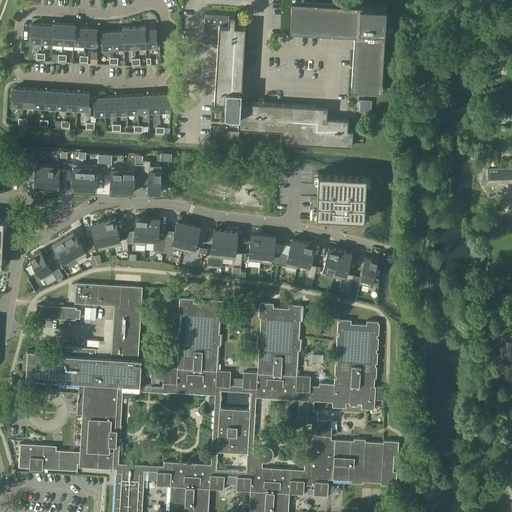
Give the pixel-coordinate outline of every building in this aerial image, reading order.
[(351,38),(354,38),(352,86),(366,87),(366,90),(371,90),(371,87),(382,88),(386,18),(384,18),(385,7),(374,6),(374,8),(372,8),(372,6),(295,2),(294,13),(291,12),(291,17),(294,17),(293,32),(352,35),(351,38)] [(244,48),(245,26),(234,25),(235,16),(233,14),(229,14),(205,12),(203,42),(217,43),(217,48),(214,101),(225,102),(225,115),(227,116),(233,117),(235,117),(235,120),(235,121),(237,123),(239,123),(238,128),(281,130),(281,141),(350,145),(352,143),(353,130),(348,129),(348,118),(327,117),(327,106),(315,106),(251,102),(245,102),(246,97),(241,97),(241,91),(244,48)] [(53,42),(54,22),(53,22),(53,24),(43,24),(42,42),(53,42)] [(63,43),(65,23),(54,22),(53,42),(63,43)] [(42,42),(43,24),(32,23),(30,41),(42,42)] [(74,44),(75,23),(65,23),(63,43),(74,44)] [(85,44),(86,27),(76,26),(76,23),(75,23),(74,44),(85,44)] [(123,27),(124,47),(136,47),(134,26),(123,27)] [(146,46),(145,26),(134,26),(136,47),(146,46)] [(145,26),(146,46),(157,46),(156,28),(146,28),(145,26)] [(97,27),(86,27),(85,44),(96,45),(97,27)] [(124,47),(123,27),(123,29),(113,30),(114,48),(124,47)] [(114,48),(113,30),(101,31),(102,49),(114,48)] [(24,106),(25,88),(13,87),(12,105),(24,106)] [(34,106),(35,88),(25,88),(24,106),(34,106)] [(46,89),(35,88),(34,106),(45,107),(46,89)] [(56,108),(57,90),(46,89),(45,107),(56,108)] [(67,108),(68,90),(57,90),(56,108),(67,108)] [(77,109),(79,91),(68,90),(67,108),(77,109)] [(90,92),(79,91),(77,109),(89,110),(90,92)] [(170,92),(158,93),(159,111),(171,110),(170,92)] [(149,111),(148,93),(137,94),(138,112),(149,111)] [(158,93),(148,93),(149,111),(159,111),(158,93)] [(138,112),(137,94),(126,95),(127,113),(138,112)] [(116,113),(115,95),(105,96),(106,114),(116,113)] [(127,113),(126,95),(115,95),(116,113),(127,113)] [(106,114),(105,96),(93,96),(94,114),(106,114)] [(238,141),(239,131),(227,130),(226,140),(238,141)] [(499,149),(491,149),(491,166),(499,165),(499,149)] [(143,159),(142,172),(149,172),(150,165),(150,160),(143,159)] [(36,162),(35,187),(47,188),(48,162),(36,162)] [(48,162),(47,188),(59,188),(60,163),(48,162)] [(74,164),(73,189),(84,190),(86,164),(74,164)] [(86,164),(84,190),(96,190),(98,165),(86,164)] [(111,165),(110,190),(122,191),(124,168),(124,166),(111,165)] [(149,172),(148,193),(160,193),(162,166),(150,165),(149,172)] [(485,170),(486,177),(490,177),(489,175),(492,174),(493,176),(498,175),(498,173),(505,172),(505,166),(485,170)] [(124,168),(122,191),(133,192),(135,171),(135,169),(124,168)] [(318,173),(316,216),(333,217),(333,214),(347,215),(347,218),(364,219),(366,175),(318,173)] [(136,216),(134,243),(146,244),(146,242),(148,217),(136,216)] [(115,217),(104,220),(110,247),(121,244),(122,244),(120,237),(115,217)] [(148,217),(146,242),(154,242),(158,242),(158,237),(160,218),(148,217)] [(104,220),(92,223),(99,249),(110,247),(104,220)] [(177,221),(172,240),(171,247),(175,248),(182,250),(189,224),(177,221)] [(189,224),(182,250),(194,253),(200,227),(189,224)] [(214,228),(211,256),(223,257),(226,230),(214,228)] [(226,230),(223,257),(234,258),(235,251),(238,231),(226,230)] [(73,231),(63,237),(76,258),(77,260),(87,254),(73,231)] [(251,232),(249,260),(260,261),(264,234),(251,232)] [(264,234),(260,261),(272,263),(273,252),(275,235),(264,234)] [(127,236),(120,237),(122,244),(121,244),(122,250),(128,249),(128,242),(127,236)] [(63,237),(52,243),(65,264),(76,258),(63,237)] [(158,242),(154,242),(153,249),(163,251),(165,239),(158,237),(158,242)] [(288,255),(285,265),(297,268),(297,265),(303,241),(292,238),(288,255)] [(165,239),(163,251),(174,253),(175,248),(171,247),(172,240),(165,239)] [(303,241),(297,265),(308,268),(309,268),(310,264),(315,244),(303,241)] [(328,247),(322,274),(333,277),(340,250),(328,247)] [(41,250),(30,256),(43,278),(53,271),(41,250)] [(340,250),(333,277),(345,279),(347,273),(351,253),(340,250)] [(234,258),(234,264),(241,265),(242,258),(242,252),(235,251),(234,258)] [(273,252),(272,263),(279,263),(281,253),(273,252)] [(281,253),(279,263),(285,265),(288,255),(281,253)] [(360,276),(359,283),(371,286),(377,259),(365,256),(360,276)] [(308,268),(306,276),(314,277),(315,271),(317,265),(310,264),(309,268),(308,268)] [(345,279),(343,285),(351,286),(354,274),(347,273),(345,279)] [(354,274),(351,286),(358,288),(359,283),(360,276),(354,274)] [(21,442),(19,466),(29,467),(29,468),(42,469),(42,468),(77,470),(78,463),(79,463),(79,466),(116,468),(113,511),(141,511),(145,470),(158,471),(157,485),(171,486),(169,511),(167,511),(208,511),(210,488),(224,489),(225,475),(237,476),(237,490),(250,491),(249,511),(288,511),(290,493),(304,494),(304,484),(314,485),(314,495),(328,496),(329,478),(381,482),(381,484),(396,485),(397,470),(393,470),(394,455),(398,455),(399,440),(383,440),(383,442),(331,439),(333,420),(318,419),(319,410),(314,410),(315,401),(333,402),(333,407),(347,407),(347,403),(351,403),(350,405),(358,405),(358,403),(362,403),(361,408),(374,409),(376,386),(374,386),(375,377),(376,377),(377,366),(376,366),(376,363),(377,363),(378,352),(376,352),(377,348),(378,349),(378,337),(377,337),(377,334),(379,334),(379,323),(378,323),(378,321),(366,320),(366,324),(351,323),(351,319),(339,319),(339,321),(338,320),(337,332),(339,332),(339,335),(337,335),(336,346),(338,346),(338,349),(336,349),(336,361),(337,361),(337,364),(335,364),(335,375),(336,375),(336,378),(335,378),(334,384),(319,383),(319,386),(310,385),(311,375),(297,375),(298,349),(300,350),(301,338),(299,338),(300,320),(302,320),(303,305),(289,304),(289,308),(273,307),(273,303),(259,302),(259,317),(261,318),(260,336),(258,336),(257,347),(259,347),(258,372),(244,371),(243,386),(230,385),(230,371),(217,370),(218,345),(220,345),(221,333),(219,333),(220,315),(222,315),(223,300),(209,299),(209,303),(193,302),(193,298),(179,297),(179,313),(181,313),(180,331),(178,331),(177,342),(179,342),(178,367),(164,366),(163,386),(140,385),(141,359),(138,358),(142,286),(76,282),(75,302),(114,305),(111,357),(95,356),(96,347),(58,345),(57,353),(45,353),(45,350),(28,349),(26,378),(84,382),(84,393),(80,392),(78,402),(83,402),(82,418),(86,419),(84,451),(53,449),(53,444),(21,442)] [(36,317),(76,319),(76,317),(80,317),(81,309),(76,308),(77,306),(37,305),(36,312),(36,317)]
